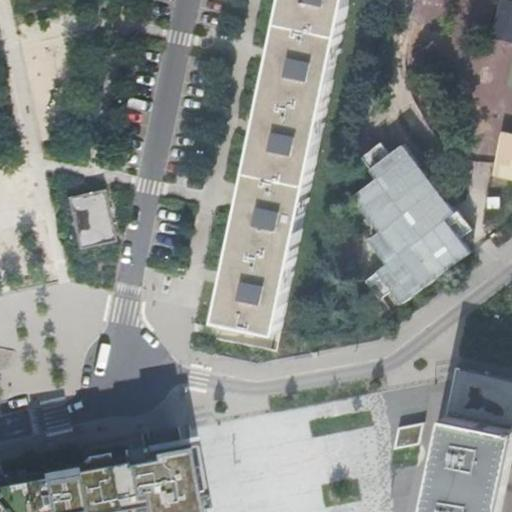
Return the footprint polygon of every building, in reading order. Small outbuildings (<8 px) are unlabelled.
[(282,0),(215,316),(221,318),(275,329),(346,0),(282,0)] [(511,0),(502,0),(501,0),(497,0),(491,30),(490,34),(511,38),(511,131),(501,129),(494,162),(491,174),(511,178),(511,0)] [(67,198),(80,248),(117,239),(103,189),(67,198)] [(500,511),(511,459),(511,378),(457,367),(454,381),(448,415),(427,511),(500,511)] [(394,450),(419,445),(423,424),(398,429),(394,450)] [(202,511),(192,449),(0,484),(0,511),(202,511)]
